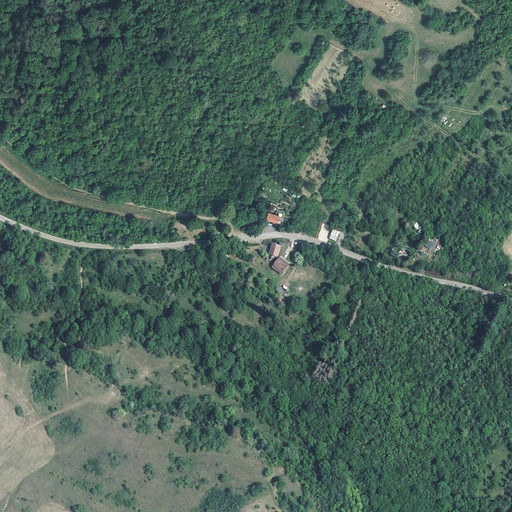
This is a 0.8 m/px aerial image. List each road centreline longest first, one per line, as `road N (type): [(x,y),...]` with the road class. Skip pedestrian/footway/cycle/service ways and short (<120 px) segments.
road 1 (unclassified): [(0,216),(55,239),(105,246),(302,237),(511,297)]
road 2 (track): [(511,182),(329,40)]
